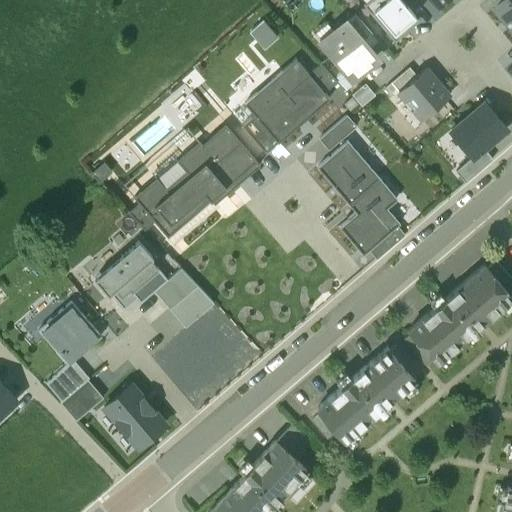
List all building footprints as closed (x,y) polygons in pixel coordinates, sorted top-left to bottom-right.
[(400,0),(368,0),(363,5),(394,42),(419,21),(400,0)] [(511,0),(504,0),(496,7),(511,26),(511,0)] [(345,20),(320,41),(352,77),(376,57),(345,20)] [(277,45),(254,59),(263,75),(287,61),(277,45)] [(277,142),(329,98),(324,91),(337,80),(320,63),(308,73),(295,58),(243,102),(277,142)] [(426,67),(397,91),(420,119),(449,95),(426,67)] [(506,128),(484,102),(450,130),(472,156),(506,128)] [(328,148),(355,125),(346,114),(318,137),(328,148)] [(255,159),(225,124),(202,143),(199,140),(176,159),(185,170),(165,188),(155,177),(133,196),(138,203),(129,211),(144,228),(154,219),(167,235),(255,159)] [(348,202),(378,176),(347,140),(316,165),(348,202)] [(378,176),(348,202),(355,211),(339,225),(362,253),(399,222),(386,206),(396,197),(378,176)] [(152,256),(138,240),(93,278),(107,294),(110,292),(123,308),(138,295),(136,293),(141,289),(146,295),(154,289),(167,278),(150,258),(152,256)] [(486,266),(502,284),(511,277),(495,258),(486,266)] [(407,328),(435,360),(447,349),(449,352),(459,343),(457,341),(469,330),(472,333),(478,327),(476,325),(488,315),(490,317),(500,308),(498,305),(511,295),(502,284),(486,266),(483,263),(407,328)] [(167,278),(154,289),(185,326),(213,302),(180,267),(167,278)] [(101,335),(71,300),(37,328),(67,363),(73,358),(81,351),(79,349),(85,345),(87,347),(101,335)] [(319,411),(335,429),(343,438),(355,428),(357,430),(368,421),(366,419),(378,408),(380,411),(387,405),(384,403),(414,378),(386,345),(315,406),(319,411)] [(67,363),(45,382),(61,400),(87,378),(88,377),(73,358),(67,363)] [(87,378),(61,400),(60,401),(75,420),(102,396),(87,378)] [(0,413),(16,398),(0,381),(0,413)] [(165,422),(131,383),(103,406),(137,445),(165,422)] [(335,429),(319,411),(310,418),(326,437),(335,429)] [(276,440),(293,456),(309,438),(292,422),(276,440)] [(276,440),(275,439),(206,511),(264,511),(268,508),(271,510),(278,504),(274,501),(285,490),(295,500),(315,479),(304,469),(305,468),(293,456),(276,440)] [(511,511),(511,486),(506,485),(502,500),(499,500),(496,511),(511,511)]
